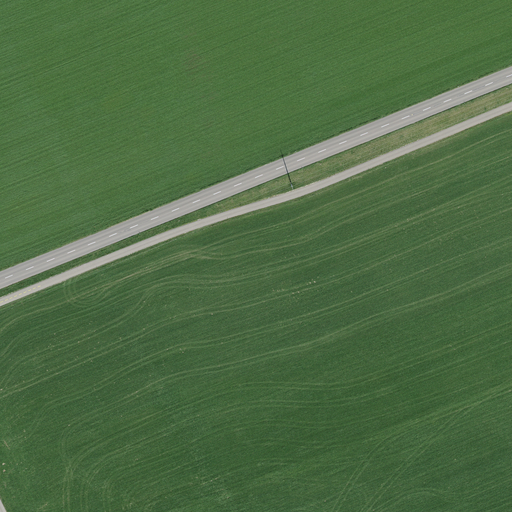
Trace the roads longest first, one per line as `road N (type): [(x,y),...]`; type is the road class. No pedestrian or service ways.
road 1 (tertiary): [(511,74),(0,279)]
road 2 (track): [(511,105),(0,301)]
